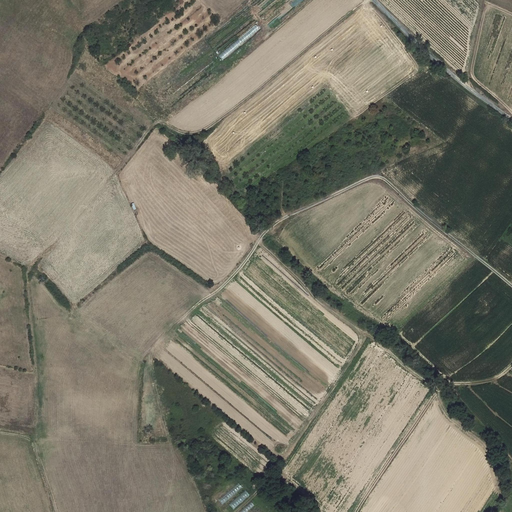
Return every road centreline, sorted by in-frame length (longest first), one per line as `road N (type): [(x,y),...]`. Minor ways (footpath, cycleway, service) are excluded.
road 1 (track): [(511,285),(373,176),(273,224),(232,275),(191,308)]
road 2 (unclassified): [(511,122),(371,0)]
